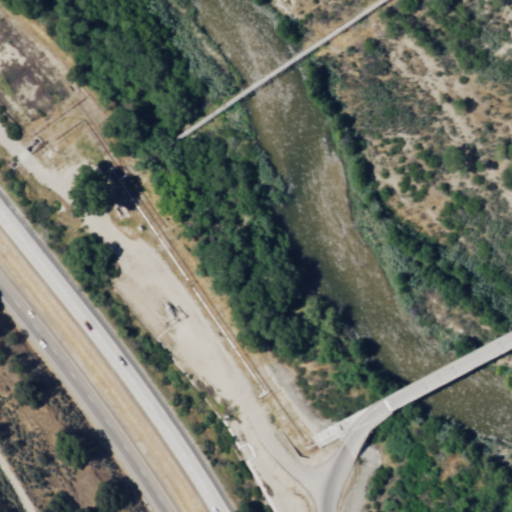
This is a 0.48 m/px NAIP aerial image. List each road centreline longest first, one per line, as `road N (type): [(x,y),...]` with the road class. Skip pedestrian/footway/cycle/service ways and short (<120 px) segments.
road 1 (residential): [(0,89),(279,456),(328,496)]
road 2 (motorway): [(220,511),(166,427),(0,213)]
road 3 (motorway): [(0,286),(164,511)]
road 4 (residential): [(511,341),(379,411),(344,454)]
